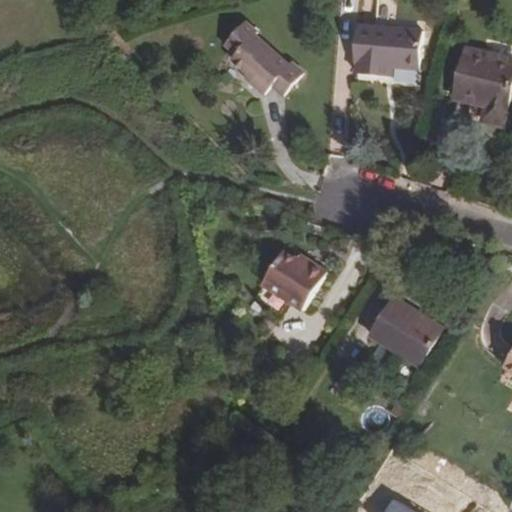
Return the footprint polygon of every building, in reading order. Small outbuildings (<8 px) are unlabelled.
[(226,45),(237,55),(233,59),(256,80),(252,83),(266,96),(274,88),(285,98),(307,74),(293,62),(290,65),(258,36),(260,33),(247,21),(226,45)] [(396,68),(422,71),(426,31),(360,26),(357,65),(359,66),(358,74),(390,76),(391,68),(396,68)] [(511,100),(511,58),(468,48),(455,100),(487,107),(484,121),(506,127),(511,100)] [(256,80),(249,74),(246,77),(252,83),(256,80)] [(304,311),(328,273),(311,263),(308,268),(284,253),(256,299),(281,314),(289,301),(304,311)] [(372,336),(423,368),(446,330),(396,298),(372,336)] [(215,439),(199,450),(209,465),(225,454),(215,439)] [(415,511),(396,499),(387,511),(415,511)]
